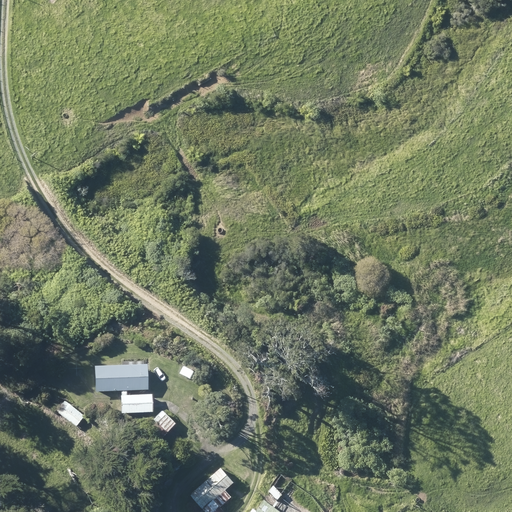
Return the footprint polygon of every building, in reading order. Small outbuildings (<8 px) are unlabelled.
[(96,393),(121,392),(121,415),(152,414),(152,396),(128,396),(128,392),(147,392),(146,367),(95,369),(96,393)] [(85,417),(66,403),(57,414),(77,428),(85,417)] [(175,426),(162,412),(153,421),(166,435),(175,426)] [(235,484),(222,470),(192,497),(205,511),(224,511),(235,503),(226,492),(235,484)] [(278,511),(262,500),(253,511),(278,511)]
